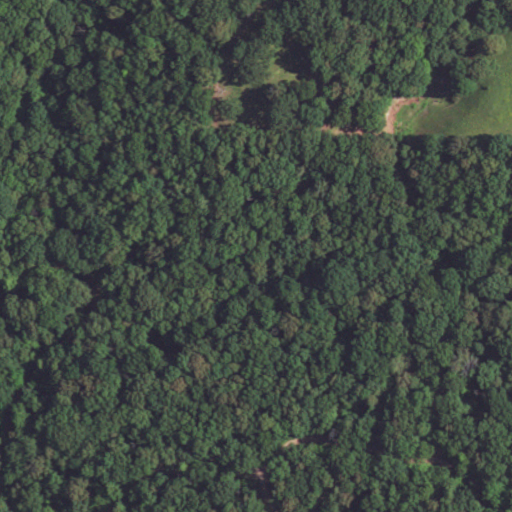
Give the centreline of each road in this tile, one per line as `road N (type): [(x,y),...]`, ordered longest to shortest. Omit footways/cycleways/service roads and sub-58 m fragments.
road 1 (residential): [(281,511),(267,478),(203,457),(176,464),(112,511),(3,489),(8,423),(34,376),(93,317),(97,293),(88,275),(62,266),(0,310)]
road 2 (residential): [(267,478),(293,448),(311,439),(333,442),(452,469),(505,511)]
